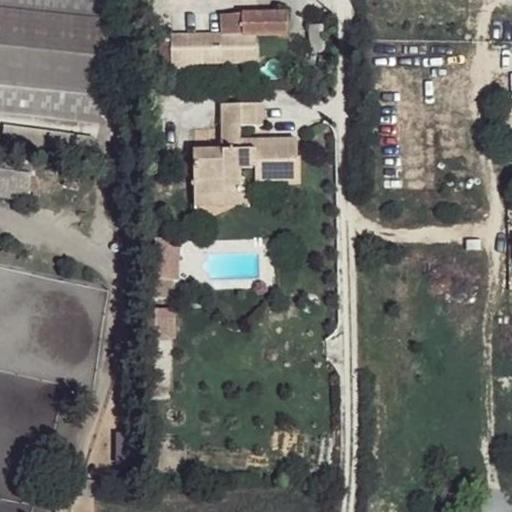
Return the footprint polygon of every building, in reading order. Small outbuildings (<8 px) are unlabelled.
[(10,0),(0,0),(0,114),(3,115),(10,13),(10,0)] [(107,0),(18,0),(13,114),(95,123),(107,0)] [(287,14),(268,15),(268,34),(286,34),(287,14)] [(268,34),(268,15),(226,16),(226,33),(169,34),(170,45),(159,46),(159,64),(258,63),(258,34),(268,34)] [(256,126),(256,105),(222,104),(221,149),(191,149),(192,194),(223,194),(223,189),(238,190),(238,166),(254,167),(254,179),(296,179),(296,140),(254,139),(253,149),(238,149),(238,138),(238,126),(256,126)] [(254,139),(238,138),(238,149),(253,149),(254,139)] [(27,173),(9,171),(9,172),(7,189),(25,190),(27,173)] [(237,204),(238,190),(223,189),(223,194),(192,194),(192,204),(237,204)]
